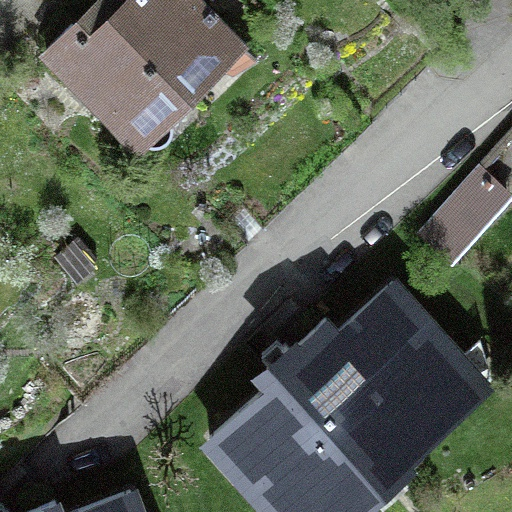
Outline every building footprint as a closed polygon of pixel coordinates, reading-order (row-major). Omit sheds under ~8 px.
[(131,0),(114,17),(184,89),(236,39),(206,4),(204,7),(197,0),(131,0)] [(140,132),(184,89),(114,17),(100,30),(88,18),(77,28),(71,22),(46,47),(72,74),(82,72),(140,132)] [(425,231),(453,255),(507,193),(480,169),(425,231)] [(271,380),(208,436),(276,511),(296,511),(310,500),(320,511),(339,511),(459,405),(439,384),(464,362),(391,280),(336,330),(324,316),(289,347),(285,342),(266,359),(270,364),(263,370),(271,380)] [(0,510),(0,511),(137,511),(129,489),(67,511),(58,511),(54,498),(15,511),(8,511),(7,508),(0,510)]
